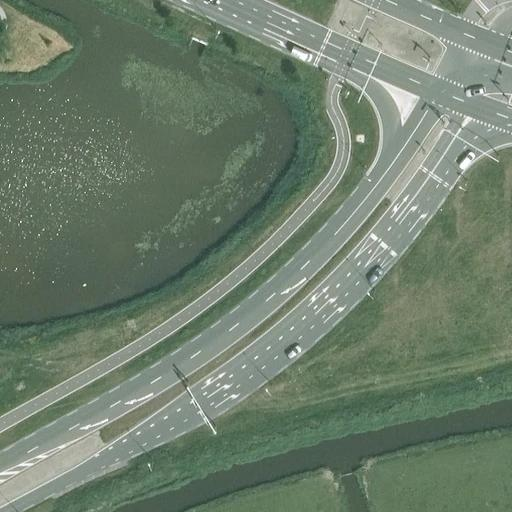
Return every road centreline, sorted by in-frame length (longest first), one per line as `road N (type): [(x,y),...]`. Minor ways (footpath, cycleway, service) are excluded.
road 1 (primary): [(4,511),(265,359),(357,277),(472,106)]
road 2 (primary): [(439,92),(359,206),(262,307),(160,377),(0,464)]
road 3 (primary): [(225,0),(439,92)]
